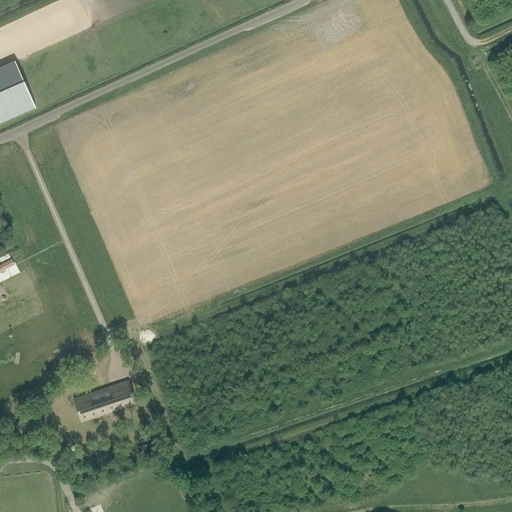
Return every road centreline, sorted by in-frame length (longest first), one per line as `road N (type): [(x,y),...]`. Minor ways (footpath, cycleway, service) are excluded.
road 1 (track): [(220,511),(199,463),(181,458),(140,341),(511,191)]
road 2 (unclassified): [(0,138),(300,0)]
